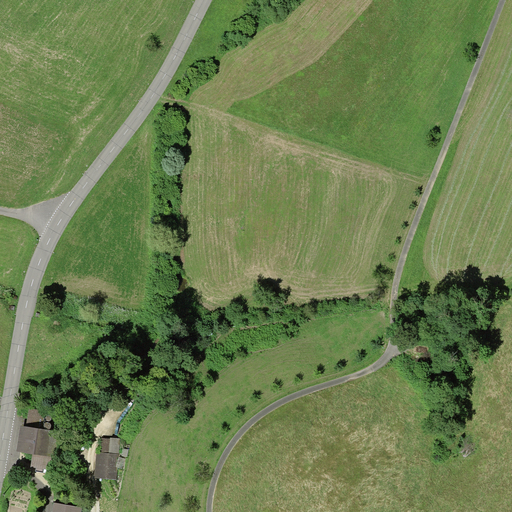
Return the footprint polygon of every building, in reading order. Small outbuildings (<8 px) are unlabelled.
[(53,411),(29,407),(26,426),(51,430),(53,411)] [(20,425),(17,451),(33,453),(31,467),(53,470),(58,430),(51,430),(26,426),(20,425)] [(102,438),(100,452),(119,454),(121,439),(110,438),(102,438)] [(97,452),(94,478),(117,480),(119,454),(100,452),(97,452)] [(54,502),(52,511),(81,511),(83,507),(54,502)]
